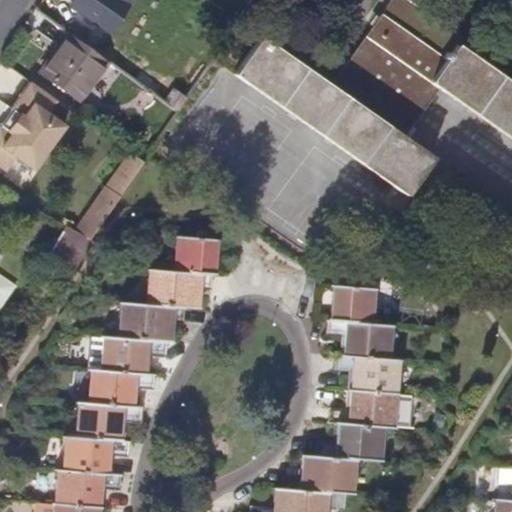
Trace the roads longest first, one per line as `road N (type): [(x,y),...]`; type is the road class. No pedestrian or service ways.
road 1 (residential): [(191,511),(274,446),(297,388),(295,349),(281,322),(258,318)]
road 2 (residential): [(258,318),(239,314),(209,330),(163,416),(139,511)]
